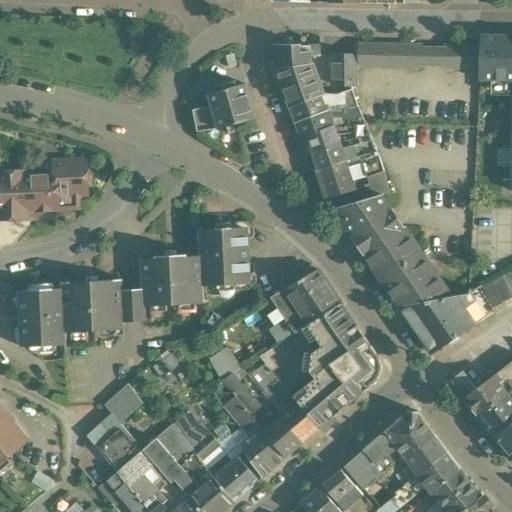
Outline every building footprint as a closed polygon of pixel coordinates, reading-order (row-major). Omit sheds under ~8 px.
[(511,35),(481,35),(481,46),(479,70),(479,80),(492,81),(511,80),(511,35)] [(422,45),(357,43),(358,56),(358,67),(422,69),(422,45)] [(300,45),(274,46),(276,69),(302,66),(301,54),(300,45)] [(321,56),(320,45),(310,45),(310,53),(311,56),(321,56)] [(481,46),(444,45),(444,69),(479,70),(481,46)] [(310,53),(301,54),(302,66),(312,64),(311,56),(310,53)] [(358,56),(332,54),(332,85),(358,86),(358,67),(358,56)] [(302,66),(276,69),(290,108),(323,95),(312,64),(302,66)] [(511,80),(492,81),(492,91),(511,90),(511,80)] [(245,84),(209,95),(212,106),(193,110),(197,132),(218,129),(255,118),(245,84)] [(352,90),(338,95),(333,95),(335,99),(339,98),(344,112),(358,107),(352,90)] [(323,95),(290,108),(296,123),(315,117),(329,111),(323,95)] [(358,107),(344,112),(339,111),(342,117),(345,116),(348,124),(356,124),(365,123),(358,107)] [(315,117),(296,123),(302,139),(307,137),(335,126),(329,111),(315,117)] [(365,123),(356,124),(361,138),(362,138),(371,136),(365,123)] [(335,126),(307,137),(312,153),(341,142),(345,141),(343,137),(339,138),(337,131),(335,126)] [(371,136),(362,138),(367,154),(378,151),(371,136)] [(341,142),(312,153),(318,169),(318,170),(347,160),(357,158),(354,147),(343,149),(341,142)] [(367,154),(361,156),(368,178),(384,171),(378,151),(367,154)] [(55,175),(25,176),(25,172),(0,172),(0,219),(27,218),(27,210),(79,208),(78,195),(87,195),(87,184),(89,184),(92,181),(91,174),(88,170),(86,170),(86,160),(54,162),(55,175)] [(347,160),(318,170),(318,169),(316,170),(325,198),(326,198),(326,199),(357,190),(347,160)] [(384,171),(368,178),(370,184),(365,186),(368,199),(382,195),(390,192),(384,171)] [(363,255),(404,226),(399,219),(382,195),(368,199),(333,209),(358,246),(363,255)] [(404,226),(363,255),(399,306),(452,297),(404,226)] [(248,228),(199,230),(200,256),(201,256),(203,286),(251,284),(248,228)] [(155,258),(143,259),(142,259),(141,259),(143,289),(143,306),(145,306),(167,305),(166,300),(180,300),(180,305),(204,303),(203,286),(201,256),(200,256),(199,256),(187,257),(187,254),(186,254),(186,255),(157,256),(156,256),(155,256),(155,258)] [(341,303),(318,269),(284,289),(302,315),(308,324),(341,303)] [(511,298),(511,292),(504,277),(493,283),(503,303),(511,298)] [(107,281),(77,282),(76,282),(63,283),(63,282),(62,282),(62,289),(63,289),(65,332),(66,332),(88,331),(87,326),(101,326),(101,331),(117,330),(117,326),(124,326),(124,322),(146,321),(145,306),(143,306),(143,289),(123,290),(122,280),(121,280),(108,281),(108,280),(107,280),(107,281)] [(493,283),(492,282),(482,287),(493,309),(503,304),(503,303),(493,283)] [(480,287),(473,291),(470,293),(470,292),(469,293),(469,294),(484,319),(495,312),(493,309),(480,287)] [(49,290),(33,290),(32,290),(19,291),(22,347),(66,345),(66,332),(65,332),(63,289),(62,289),(50,290),(50,289),(49,289),(49,290)] [(452,297),(399,306),(432,354),(484,319),(469,294),(452,297)] [(308,324),(307,325),(308,326),(322,347),(312,353),(310,371),(316,378),(305,387),(309,392),(298,401),(297,402),(320,429),(331,419),(319,404),(345,382),(331,364),(366,339),(341,303),(308,324)] [(293,316),(270,331),(279,344),(308,326),(307,325),(308,324),(302,315),(295,320),(293,316)] [(378,356),(366,339),(331,364),(345,382),(319,404),(331,419),(375,381),(377,379),(379,377),(380,374),(381,372),(381,370),(381,367),(381,365),(381,363),(380,361),(379,358),(378,356)] [(274,349),(260,357),(266,364),(273,373),(273,372),(280,368),(271,357),(277,354),(274,349)] [(511,362),(477,389),(465,398),(479,416),(479,415),(508,394),(502,385),(509,379),(511,381),(511,380),(511,362)] [(298,401),(273,372),(273,373),(266,364),(255,371),(288,410),(281,417),(304,443),(320,429),(297,402),(298,401)] [(477,389),(463,372),(452,381),(465,398),(477,389)] [(304,443),(281,417),(274,423),(232,374),(222,381),(235,397),(286,457),(304,443)] [(128,384),(105,405),(113,415),(118,421),(141,400),(128,384)] [(511,398),(508,394),(479,415),(496,436),(511,424),(511,398)] [(286,457),(235,397),(224,406),(250,436),(239,445),(244,452),(263,478),(286,457)] [(0,463),(26,441),(0,409),(0,463)] [(409,411),(386,431),(394,443),(384,452),(394,464),(404,456),(406,458),(435,435),(418,412),(409,411)] [(118,421),(113,415),(88,436),(118,472),(119,472),(127,482),(152,511),(164,501),(172,511),(175,508),(156,485),(166,476),(143,450),(118,421)] [(202,461),(191,448),(184,438),(174,424),(143,450),(166,476),(172,483),(176,480),(189,496),(188,496),(190,498),(214,477),(210,472),(202,461)] [(221,445),(202,424),(184,438),(191,448),(202,461),(220,446),(221,445)] [(511,424),(496,436),(511,457),(511,424)] [(386,431),(356,457),(365,468),(384,452),(394,443),(386,431)] [(448,452),(435,435),(406,458),(418,475),(418,476),(448,452)] [(220,446),(202,461),(210,472),(228,456),(220,446)] [(244,452),(232,462),(228,456),(210,472),(214,477),(235,501),(263,478),(244,452)] [(418,475),(395,492),(396,494),(403,502),(425,485),(431,493),(460,469),(448,452),(418,476),(418,475)] [(365,468),(356,457),(344,467),(363,489),(376,478),(366,467),(365,468)] [(410,464),(388,483),(391,487),(395,492),(418,475),(410,464)] [(363,495),(341,469),(323,485),(346,511),(357,511),(355,510),(350,506),(363,495)] [(460,469),(431,493),(438,501),(426,510),(427,511),(426,511),(463,511),(483,496),(460,469)] [(127,482),(119,472),(118,472),(108,481),(117,491),(127,482)] [(214,477),(190,498),(188,496),(185,499),(196,511),(222,511),(235,501),(214,477)] [(152,511),(127,482),(117,491),(117,492),(134,511),(152,511)] [(340,511),(320,488),(302,504),(308,511),(340,511)] [(396,494),(381,507),(385,511),(391,511),(403,502),(396,494)] [(495,511),(483,496),(463,511),(495,511)] [(175,508),(172,511),(164,501),(152,511),(196,511),(185,499),(175,508)]
